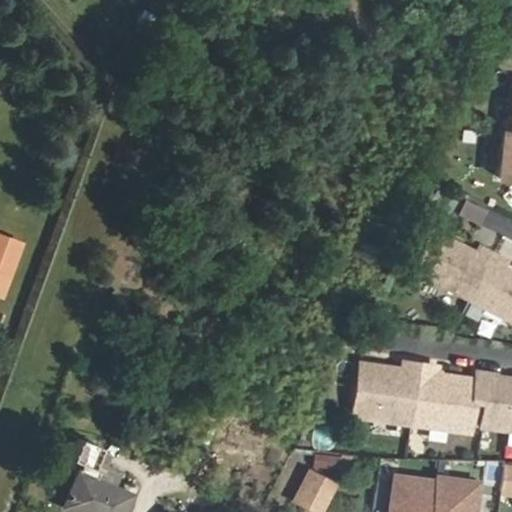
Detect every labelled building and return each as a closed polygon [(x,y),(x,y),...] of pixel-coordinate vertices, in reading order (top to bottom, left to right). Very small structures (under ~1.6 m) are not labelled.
[(511,134),(506,134),(502,179),(511,180),(511,134)] [(483,210),(463,199),(456,213),(476,223),(483,210)] [(453,208),(439,201),(432,215),(446,222),(453,208)] [(488,208),(482,224),(500,231),(506,215),(488,208)] [(475,253),(430,230),(410,272),(469,301),(489,260),(492,254),(478,247),(475,253)] [(19,245),(0,237),(0,295),(19,245)] [(506,261),(492,254),(489,260),(469,301),(511,323),(511,271),(504,267),(506,261)] [(411,426),(419,366),(403,364),(402,372),(402,375),(394,374),(394,370),(360,366),(353,419),(411,426)] [(435,368),(419,366),(411,426),(468,434),(474,403),(476,381),(442,377),(442,381),(434,380),(434,376),(435,368)] [(495,376),(477,374),(474,403),(485,405),(482,428),(511,431),(511,385),(494,384),(495,376)] [(75,444),(66,465),(78,470),(63,506),(77,511),(123,511),(128,500),(116,495),(93,485),(100,469),(91,465),(94,458),(96,453),(75,444)] [(100,469),(103,462),(94,458),(91,465),(100,469)] [(511,468),(502,467),(499,488),(499,492),(511,493),(511,468)] [(116,495),(123,479),(100,469),(93,485),(116,495)] [(319,511),(334,483),(306,469),(292,499),(319,511)] [(471,511),(476,484),(434,478),(433,482),(392,476),(387,511),(471,511)]
